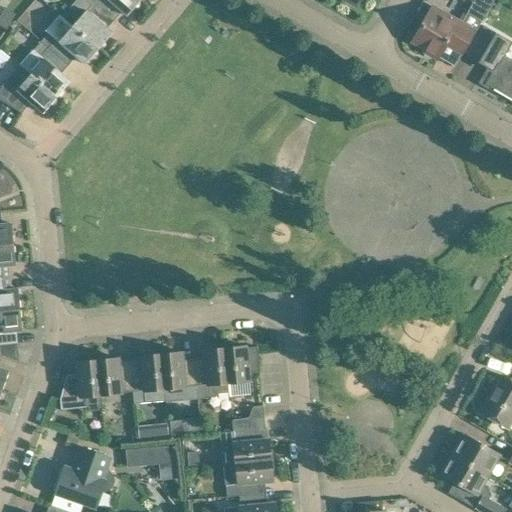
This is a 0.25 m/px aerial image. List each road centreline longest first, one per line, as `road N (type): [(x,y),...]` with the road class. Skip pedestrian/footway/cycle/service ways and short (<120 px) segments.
road 1 (residential): [(56,331),(277,313),(293,333),(307,494)]
road 2 (residential): [(408,487),(511,294)]
road 3 (residential): [(174,0),(33,165)]
road 4 (residential): [(0,495),(56,331)]
road 5 (residential): [(56,331),(33,165)]
road 6 (residential): [(511,136),(370,56)]
